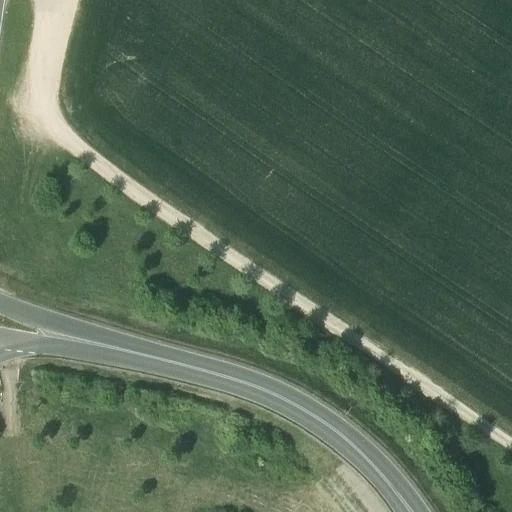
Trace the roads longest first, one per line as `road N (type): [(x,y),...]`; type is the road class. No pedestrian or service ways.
road 1 (track): [(49,0),(39,94),(63,136),(511,452)]
road 2 (trunk): [(429,511),(372,445),(302,395),(0,302)]
road 3 (trunk): [(33,344),(278,409),(365,466),(401,511)]
